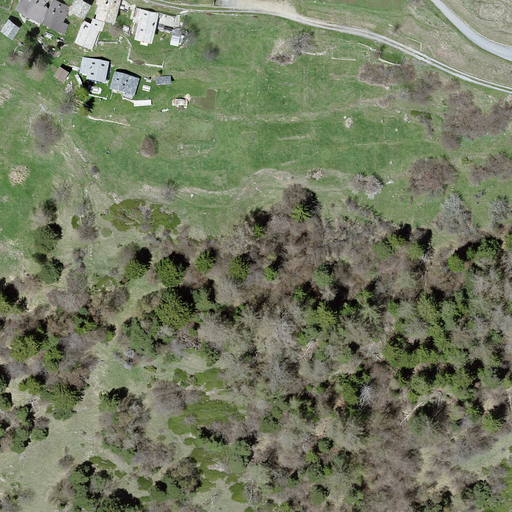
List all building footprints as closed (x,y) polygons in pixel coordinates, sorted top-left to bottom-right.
[(47,2),(43,0),(21,0),(16,10),(39,22),(46,9),(44,8),(47,2)] [(65,5),(56,0),(53,0),(42,22),(64,34),(67,25),(58,20),(65,5)] [(89,6),(79,0),(77,0),(71,10),(82,17),(89,6)] [(120,0),(98,0),(97,3),(101,4),(97,18),(114,23),(120,0)] [(158,14),(138,9),(136,17),(140,18),(135,39),(151,42),(158,14)] [(91,25),(84,22),(76,42),(91,48),(101,23),(93,20),(91,25)] [(18,29),(8,22),(2,31),(12,38),(18,29)] [(181,43),(181,36),(173,35),(172,42),(181,43)] [(107,63),(84,58),(81,72),(88,73),(87,78),(103,81),(107,63)] [(68,73),(59,68),(54,76),(63,81),(68,73)] [(138,79),(115,73),(111,87),(126,91),(124,97),(132,99),(138,79)]
